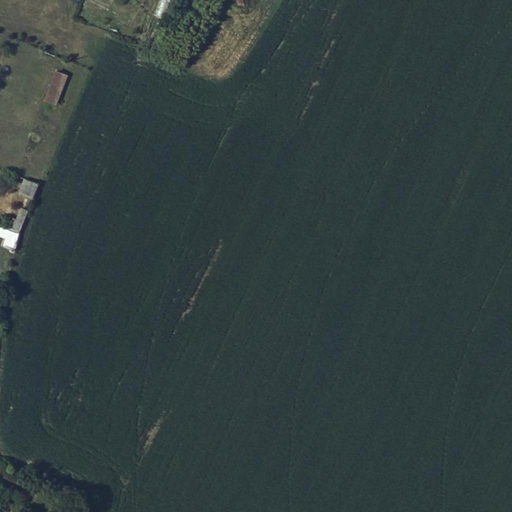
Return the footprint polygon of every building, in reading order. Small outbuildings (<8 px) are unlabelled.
[(67,76),(57,72),(46,99),(56,104),(67,76)] [(19,192),(33,198),(39,184),(25,179),(19,192)] [(17,220),(24,222),(26,216),(20,213),(17,220)] [(10,229),(19,233),(24,222),(17,220),(14,219),(10,229)] [(15,249),(19,233),(10,229),(4,245),(15,249)] [(23,478),(3,470),(2,473),(1,476),(21,484),(23,478)]
